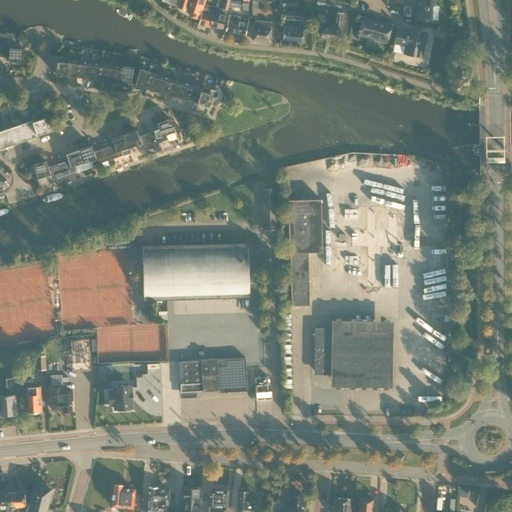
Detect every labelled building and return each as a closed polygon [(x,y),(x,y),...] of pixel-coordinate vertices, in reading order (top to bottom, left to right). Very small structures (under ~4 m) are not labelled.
[(179,0),(178,5),(177,7),(192,12),(190,17),(200,20),(202,7),(204,0),(179,0)] [(224,20),(226,13),(228,0),(224,0),(221,12),(217,11),(216,11),(215,16),(212,16),(209,26),(223,29),(224,20)] [(432,21),(432,0),(414,0),(413,19),(432,21)] [(206,8),(205,8),(202,7),(200,20),(198,25),(209,27),(209,26),(212,16),(215,16),(216,11),(217,11),(217,8),(206,5),(206,8)] [(322,32),(339,35),(343,13),(326,10),(322,32)] [(293,19),(293,11),(285,11),(285,19),(293,19)] [(226,31),(245,34),(248,18),(228,15),(226,31)] [(357,34),(386,43),(392,25),(362,16),(357,34)] [(252,40),(269,42),(271,29),(270,29),(271,23),(255,21),(254,27),(252,40)] [(282,41),(302,43),(303,28),(284,26),(282,41)] [(403,54),(421,58),(426,32),(408,28),(408,31),(396,28),(394,44),(404,46),(403,54)] [(0,43),(0,56),(9,57),(9,62),(21,62),(22,49),(10,48),(10,44),(0,43)] [(66,75),(69,58),(56,56),(53,57),(52,58),(51,61),(52,63),(55,64),(53,74),(66,75)] [(69,58),(66,75),(66,78),(70,79),(71,76),(77,77),(80,60),(69,58)] [(80,60),(77,77),(84,78),(84,81),(88,81),(91,61),(80,60)] [(91,61),(88,81),(92,82),(92,79),(99,80),(101,63),(91,61)] [(101,63),(99,80),(105,81),(105,84),(109,84),(112,65),(101,63)] [(112,65),(109,84),(113,85),(114,83),(120,83),(122,66),(112,65)] [(122,66),(120,83),(119,86),(131,88),(134,68),(122,66)] [(146,89),(151,72),(140,69),(134,88),(146,91),(146,89)] [(151,72),(146,89),(152,91),(152,93),(156,94),(161,75),(151,72)] [(161,75),(156,94),(160,95),(160,93),(167,95),(171,78),(161,75)] [(171,78),(167,95),(173,96),(172,99),(176,100),(182,81),(171,78)] [(182,81),(176,100),(180,101),(181,99),(187,101),(192,84),(182,81)] [(192,84),(187,101),(194,102),(198,104),(203,87),(192,84)] [(203,87),(198,104),(211,107),(213,98),(216,98),(218,97),(219,94),(218,92),(216,91),(203,87)] [(26,115),(28,122),(34,138),(35,137),(35,136),(50,131),(46,118),(48,116),(48,114),(47,111),(45,110),(43,110),(26,115)] [(161,150),(159,143),(168,140),(170,141),(177,139),(170,119),(157,123),(159,129),(149,133),(153,145),(156,152),(161,150)] [(19,125),(24,141),(34,138),(28,122),(19,125)] [(14,144),(24,141),(19,125),(9,128),(14,144)] [(0,134),(5,148),(14,144),(9,128),(0,131),(0,134)] [(153,145),(149,133),(139,136),(137,130),(124,134),(129,148),(137,145),(138,150),(153,145)] [(114,158),(120,156),(123,155),(123,156),(131,153),(129,148),(124,134),(112,139),(114,145),(104,148),(108,160),(110,165),(115,163),(114,158)] [(108,160),(104,148),(94,152),(92,146),(79,150),(83,163),(91,160),(93,165),(108,160)] [(83,163),(79,150),(66,154),(68,160),(58,164),(62,176),(64,181),(70,179),(68,174),(77,171),(78,172),(86,169),(83,163)] [(46,176),(48,181),(56,178),(58,183),(64,181),(58,164),(48,167),(46,161),(33,165),(38,179),(46,176)] [(263,229),(277,229),(276,189),(262,189),(263,229)] [(321,199),(288,200),(289,229),(289,253),(290,253),(308,252),(322,252),(321,199)] [(390,244),(383,244),(383,279),(410,279),(410,223),(406,223),(405,237),(390,237),(390,244)] [(127,248),(127,258),(138,258),(137,238),(143,238),(142,227),(132,228),(132,234),(118,234),(118,238),(109,238),(109,245),(109,248),(127,248)] [(249,295),(248,266),(247,245),(143,248),(145,298),(249,295)] [(156,319),(167,319),(167,311),(158,311),(158,315),(156,315),(156,319)] [(336,320),(331,320),(331,386),(335,386),(335,388),(339,388),(339,386),(349,386),(349,388),(354,388),(354,387),(360,387),(360,389),(365,389),(365,387),(371,387),(371,389),(376,389),(376,387),(382,387),(382,389),(387,389),(387,387),(392,387),(392,321),(388,321),(388,319),(383,319),(383,321),(377,321),(377,319),(372,318),(372,320),(366,320),(366,318),(362,318),(362,320),(355,320),(355,318),(351,318),(351,320),(341,320),(341,318),(336,318),(336,320)] [(334,367),(338,367),(338,328),(331,328),(315,328),(314,370),(318,370),(318,374),(330,374),(334,374),(334,367)] [(65,348),(66,368),(82,367),(81,347),(65,348)] [(36,356),(37,370),(46,370),(45,356),(36,356)] [(247,371),(246,371),(245,358),(217,359),(200,359),(200,360),(179,361),(180,392),(183,392),(183,396),(195,395),(195,391),(202,391),(218,391),(218,389),(220,389),(220,392),(248,391),(247,371)] [(99,384),(119,383),(118,362),(98,363),(99,384)] [(268,392),(267,377),(255,378),(256,392),(268,392)] [(0,395),(0,415),(18,414),(17,398),(20,398),(19,378),(6,378),(7,392),(9,392),(9,395),(0,395)] [(130,379),(131,397),(158,396),(157,378),(130,379)] [(62,390),(62,385),(51,386),(52,400),(51,400),(52,410),(63,409),(63,411),(72,411),(71,400),(73,400),(72,389),(62,390)] [(114,391),(108,392),(108,404),(114,403),(115,409),(130,408),(129,385),(114,386),(114,391)] [(39,387),(32,387),(24,388),(26,411),(25,411),(25,414),(32,413),(31,413),(33,412),(42,411),(39,387)] [(111,507),(120,508),(123,508),(122,511),(132,511),(135,491),(123,489),(123,486),(113,485),(111,507)] [(155,511),(156,511),(158,490),(158,488),(149,488),(147,511),(153,511),(152,511),(155,511)] [(468,497),(469,489),(460,488),(460,496),(468,497)] [(31,503),(47,507),(52,489),(35,490),(33,499),(28,497),(27,502),(31,503)] [(158,490),(156,511),(165,511),(167,511),(169,491),(158,490)] [(199,511),(200,500),(198,499),(199,491),(184,490),(183,500),(182,500),(181,511),(199,511)] [(12,511),(18,511),(18,508),(24,507),(25,503),(25,493),(24,491),(12,492),(12,511)] [(218,511),(229,511),(230,508),(227,508),(228,492),(210,491),(209,507),(219,508),(218,511)] [(12,511),(12,492),(5,493),(4,492),(0,492),(0,508),(7,508),(6,511),(12,511)] [(237,511),(259,511),(260,510),(258,510),(259,500),(256,497),(248,496),(248,493),(238,492),(237,511)] [(303,511),(304,496),(290,495),(289,511),(303,511)] [(333,511),(349,511),(351,499),(335,497),(333,511)] [(372,511),(373,501),(359,500),(358,511),(372,511)] [(24,511),(45,511),(47,507),(31,503),(27,502),(24,511)]
